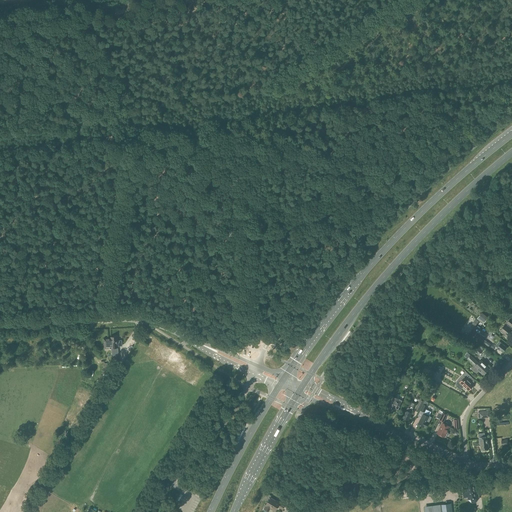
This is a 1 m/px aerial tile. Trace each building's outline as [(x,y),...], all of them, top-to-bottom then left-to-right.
[(487,318),(481,313),(477,319),(483,324),(487,318)] [(505,325),(500,331),(505,335),(504,336),(511,341),(511,340),(511,334),(508,331),(511,326),(511,320),(510,319),(506,325),(505,325)] [(477,333),(473,339),(480,344),(485,337),(477,333)] [(499,342),(496,346),(497,348),(500,351),(500,350),(503,352),(507,347),(501,343),(499,342)] [(477,346),(473,350),(478,355),(482,351),(477,346)] [(475,366),(484,375),(489,369),(483,363),(481,360),(475,366)] [(427,377),(431,371),(425,368),(421,373),(427,377)] [(464,386),(468,391),(474,385),(469,381),(472,378),(466,372),(463,375),(465,377),(463,379),(460,377),(457,381),(463,387),(464,386)] [(390,385),(387,393),(393,394),(396,386),(395,386),(397,382),(391,380),(390,385)] [(402,400),(399,399),(393,397),(387,410),(392,413),(394,407),(398,409),(402,400)] [(414,410),(417,412),(423,401),(419,399),(414,410)] [(406,410),(403,418),(408,420),(410,416),(411,416),(412,413),(411,413),(413,410),(407,407),(406,410)] [(424,413),(423,414),(418,424),(424,427),(426,428),(431,418),(429,417),(430,416),(424,413)] [(448,433),(447,432),(450,427),(442,423),(437,434),(444,437),(445,436),(446,436),(447,436),(448,434),(448,433)] [(487,436),(485,437),(479,437),(479,438),(480,439),(479,439),(479,444),(480,444),(481,450),(489,449),(488,443),(489,443),(488,437),(487,437),(488,437),(487,436)] [(478,498),(478,496),(477,490),(476,490),(475,484),(463,485),(464,494),(463,494),(463,495),(466,494),(467,497),(468,497),(468,500),(471,502),(476,502),(478,498)] [(270,498),(265,505),(265,506),(264,508),(269,511),(270,509),(274,511),(277,507),(282,510),(284,506),(279,503),(270,498)] [(442,511),(434,511),(452,511),(451,503),(441,505),(442,511)]
